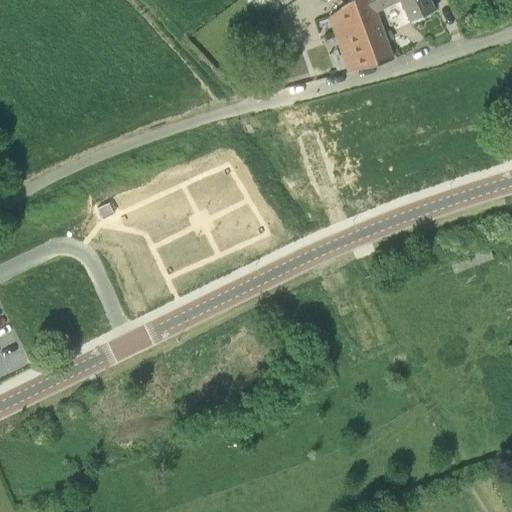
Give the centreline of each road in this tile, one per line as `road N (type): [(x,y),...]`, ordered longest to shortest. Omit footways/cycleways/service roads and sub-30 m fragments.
road 1 (tertiary): [(0,407),(339,243),(511,182)]
road 2 (residential): [(0,206),(194,121),(447,56),(511,31)]
